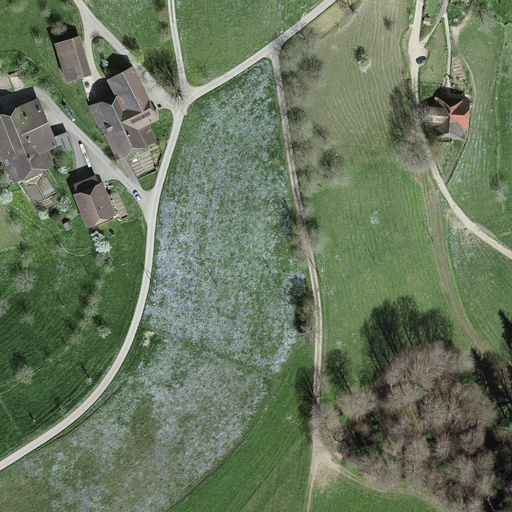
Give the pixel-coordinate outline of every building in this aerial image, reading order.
[(84,74),(73,38),(56,43),(66,79),(84,74)] [(90,106),(98,124),(100,123),(114,153),(153,135),(147,123),(146,123),(145,122),(155,117),(130,67),(111,77),(119,93),(90,106)] [(0,156),(2,155),(10,176),(51,159),(46,147),(55,143),(37,100),(0,115),(0,156)] [(464,139),(467,104),(442,102),(442,106),(429,106),(428,119),(437,119),(436,137),(464,139)] [(67,132),(59,135),(64,148),(72,145),(67,132)] [(92,227),(112,218),(95,175),(75,184),(92,227)]
